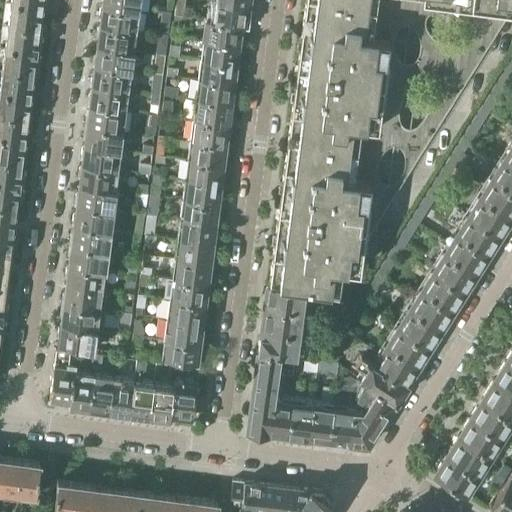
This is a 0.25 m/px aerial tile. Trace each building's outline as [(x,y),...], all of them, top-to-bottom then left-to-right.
[(9,0),(8,10),(40,14),(41,0),(9,0)] [(103,0),(102,5),(138,10),(139,0),(103,0)] [(175,0),(174,13),(182,14),(184,0),(175,0)] [(212,10),(211,17),(211,19),(243,24),(246,24),(247,18),(252,18),(254,4),(220,0),(215,0),(214,10),(212,10)] [(290,115),(268,282),(303,287),(303,286),(330,290),(333,264),(358,267),(361,244),(355,243),(360,201),(367,202),(370,179),(344,176),(351,121),(377,124),(380,101),(373,100),(379,59),(385,60),(388,36),(363,33),(366,0),(493,0),(493,5),(511,7),(511,0),(304,0),(301,28),(299,43),(298,52),(294,85),(290,115)] [(101,17),(100,25),(135,30),(138,10),(102,5),(102,6),(100,8),(99,14),(101,17)] [(159,12),(162,12),(170,13),(171,7),(156,5),(155,11),(159,12)] [(8,10),(4,45),(38,49),(40,33),(37,33),(40,14),(8,10)] [(170,13),(162,12),(159,32),(167,33),(170,13)] [(182,14),(174,13),(173,21),(188,23),(190,15),(182,14)] [(206,17),(203,39),(238,43),(238,42),(241,40),(243,24),(211,19),(211,17),(206,17)] [(97,43),(96,44),(133,49),(135,30),(100,25),(100,26),(97,28),(96,34),(98,37),(97,43)] [(156,43),(155,52),(165,53),(167,33),(159,32),(157,32),(155,43),(156,43)] [(171,34),(170,44),(179,45),(180,35),(171,34)] [(203,39),(201,58),(236,63),(235,62),(238,60),(239,53),(237,51),(238,43),(203,39)] [(95,63),(95,65),(130,70),(133,49),(96,44),(97,46),(96,53),(93,54),(93,61),(95,63)] [(179,45),(170,44),(169,54),(178,55),(179,45)] [(4,45),(0,74),(0,79),(31,83),(33,64),(36,64),(38,49),(4,45)] [(511,56),(335,337),(343,342),(455,164),(463,152),(511,73),(511,56)] [(201,58),(198,79),(233,83),(234,75),(236,73),(237,66),(235,64),(237,63),(236,63),(201,58)] [(92,84),(92,85),(127,89),(130,70),(95,65),(94,73),(91,75),(90,81),(92,84)] [(166,74),(175,75),(179,76),(180,68),(167,66),(166,74)] [(153,72),(150,92),(159,94),(162,73),(153,72)] [(0,79),(0,111),(27,115),(27,114),(30,112),(31,106),(28,104),(31,83),(0,79)] [(198,79),(195,98),(230,103),(231,95),(234,93),(235,86),(233,83),(198,79)] [(90,104),(89,104),(125,109),(127,89),(92,85),(91,93),(88,95),(87,101),(90,104)] [(165,85),(163,93),(176,95),(177,86),(165,85)] [(159,94),(150,92),(149,101),(158,103),(159,94)] [(195,98),(193,118),(228,123),(229,123),(228,121),(229,115),(231,113),(232,106),(230,104),(230,103),(195,98)] [(161,114),(169,115),(171,100),(163,99),(161,114)] [(85,124),(86,125),(122,130),(125,109),(89,104),(89,113),(86,114),(85,121),(87,123),(85,124)] [(0,111),(0,144),(22,148),(25,126),(28,125),(29,119),(27,117),(27,115),(0,111)] [(145,132),(154,133),(156,121),(157,113),(148,112),(145,132)] [(169,115),(161,114),(159,125),(168,126),(169,115)] [(193,118),(190,139),(225,143),(225,141),(228,140),(229,133),(226,131),(227,124),(228,123),(193,118)] [(85,136),(84,145),(120,149),(122,130),(86,125),(87,126),(84,127),(83,134),(85,136)] [(156,146),(157,146),(165,147),(166,135),(157,134),(156,146)] [(190,139),(187,158),(222,163),(222,161),(225,160),(226,153),(224,150),(225,143),(190,139)] [(511,143),(503,158),(511,163),(511,143)] [(0,144),(0,179),(21,182),(23,167),(20,166),(22,148),(0,144)] [(143,152),(152,153),(153,145),(144,144),(143,152)] [(83,156),(82,164),(117,169),(120,149),(84,145),(81,147),(81,154),(83,156)] [(463,152),(455,164),(462,168),(469,156),(463,152)] [(155,154),(155,161),(163,162),(164,155),(155,154)] [(187,158),(185,178),(221,182),(220,181),(223,180),(223,173),(221,170),(222,163),(187,158)] [(511,163),(503,158),(485,186),(511,203),(511,163)] [(138,172),(149,173),(150,164),(140,162),(138,172)] [(79,183),(78,184),(115,188),(117,169),(82,164),(82,166),(79,167),(78,174),(80,176),(79,183)] [(153,173),(150,193),(159,194),(161,174),(153,173)] [(185,178),(182,198),(217,202),(218,194),(221,193),(222,186),(220,184),(221,183),(221,182),(185,178)] [(0,179),(0,211),(14,213),(16,197),(19,197),(21,182),(0,179)] [(77,203),(77,204),(112,208),(114,196),(118,196),(119,189),(115,188),(78,184),(79,185),(78,192),(75,193),(74,200),(77,203)] [(139,184),(138,192),(147,193),(148,185),(139,184)] [(511,203),(485,186),(468,214),(499,234),(511,213),(511,203)] [(147,193),(138,192),(136,205),(145,206),(147,193)] [(150,193),(148,213),(156,214),(159,194),(150,193)] [(182,198),(180,217),(215,222),(216,214),(218,213),(219,206),(217,203),(217,202),(182,198)] [(74,223),(74,224),(109,228),(112,208),(77,204),(76,212),(73,214),(72,221),(74,223)] [(0,211),(0,247),(9,249),(10,247),(13,245),(13,239),(11,237),(14,213),(0,211)] [(134,219),(133,231),(141,233),(144,213),(135,212),(134,219)] [(148,213),(145,233),(153,234),(156,214),(148,213)] [(468,214),(450,242),(482,262),(499,234),(468,214)] [(180,217),(177,237),(213,242),(212,241),(213,234),(216,233),(217,226),(214,223),(215,222),(180,217)] [(72,243),(71,244),(107,248),(109,228),(74,224),(73,232),(70,234),(69,241),(72,243)] [(141,233),(133,231),(130,251),(139,252),(141,233)] [(155,234),(153,234),(145,233),(143,246),(153,247),(155,234)] [(177,237),(174,257),(211,262),(210,261),(212,259),(213,252),(211,250),(212,243),(213,242),(177,237)] [(450,242),(432,270),(464,290),(482,262),(450,242)] [(70,256),(69,264),(104,268),(107,248),(71,244),(70,244),(71,245),(69,247),(68,253),(70,256)] [(0,247),(0,283),(5,284),(8,259),(11,258),(12,252),(9,250),(9,249),(0,247)] [(174,257),(172,277),(208,282),(207,281),(208,274),(210,272),(211,266),(209,263),(211,262),(174,257)] [(127,272),(136,273),(138,261),(128,260),(127,271),(127,272)] [(141,261),(140,272),(148,273),(150,262),(141,261)] [(67,283),(66,283),(102,288),(104,268),(69,264),(69,265),(66,267),(65,274),(67,276),(67,283)] [(432,270),(415,298),(446,318),(464,290),(432,270)] [(136,273),(127,272),(126,279),(125,289),(134,291),(136,273)] [(148,273),(140,272),(139,282),(147,283),(148,273)] [(172,277),(169,297),(204,301),(207,299),(208,292),(206,290),(207,283),(208,282),(172,277)] [(265,286),(257,350),(278,353),(278,352),(295,354),(303,287),(268,282),(268,284),(265,286)] [(64,303),(62,304),(99,308),(102,288),(66,283),(65,284),(66,285),(65,292),(62,294),(62,300),(64,303)] [(137,293),(136,305),(145,306),(146,294),(137,293)] [(319,338),(325,339),(351,297),(339,295),(337,310),(329,309),(327,326),(320,325),(319,338)] [(169,297),(167,317),(203,322),(202,321),(204,319),(205,312),(203,310),(204,301),(169,297)] [(415,298),(397,325),(429,345),(446,318),(415,298)] [(62,316),(61,324),(96,328),(99,308),(62,304),(64,305),(61,307),(60,313),(62,316)] [(119,321),(129,322),(131,305),(124,304),(123,311),(120,311),(119,321)] [(167,317),(164,337),(199,342),(200,334),(203,332),(204,325),(202,323),(203,322),(167,317)] [(134,318),(132,332),(142,334),(143,329),(139,318),(134,318)] [(96,328),(61,324),(61,325),(58,326),(57,333),(60,336),(58,344),(94,349),(96,328)] [(397,325),(380,353),(411,373),(429,345),(397,325)] [(132,332),(131,345),(141,346),(143,334),(142,334),(132,332)] [(119,335),(116,352),(126,353),(128,337),(119,335)] [(199,342),(164,337),(161,358),(199,362),(199,361),(197,360),(197,354),(200,352),(201,345),(199,343),(199,342)] [(326,358),(332,359),(332,345),(327,344),(317,357),(326,358)] [(54,403),(69,405),(73,370),(75,370),(77,351),(55,348),(49,398),(55,398),(54,403)] [(267,434),(268,431),(275,377),(275,371),(291,373),(293,359),(277,356),(278,353),(257,350),(246,431),(267,434)] [(359,376),(359,377),(395,400),(411,373),(380,353),(374,362),(360,353),(355,361),(365,368),(359,376)] [(317,357),(317,362),(316,370),(324,371),(336,372),(338,362),(333,359),(332,359),(326,358),(317,357)] [(148,416),(150,416),(154,381),(141,379),(143,369),(144,369),(146,360),(136,358),(133,378),(129,414),(136,415),(138,417),(145,418),(148,416)] [(511,363),(505,360),(487,388),(511,402),(511,363)] [(308,369),(316,370),(317,362),(309,361),(308,369)] [(188,365),(175,363),(174,370),(188,372),(188,365)] [(88,408),(90,408),(94,373),(75,370),(73,370),(69,405),(69,406),(77,407),(79,409),(86,410),(88,408)] [(108,411),(109,411),(113,376),(94,373),(90,408),(97,409),(99,412),(105,413),(108,411)] [(128,413),(129,414),(133,378),(113,376),(109,411),(117,412),(119,414),(125,415),(128,413)] [(174,376),(173,383),(174,383),(170,414),(178,415),(180,418),(187,418),(189,417),(192,417),(196,379),(174,376)] [(286,434),(287,434),(292,397),(280,396),(282,378),(275,377),(268,431),(273,432),(274,435),(284,436),(286,434)] [(355,387),(348,442),(350,442),(349,444),(365,446),(395,400),(359,377),(357,387),(355,387)] [(154,381),(150,416),(156,417),(158,420),(165,420),(167,418),(169,419),(170,414),(174,383),(173,383),(154,381)] [(342,441),(348,442),(355,387),(337,384),(335,403),(333,403),(328,439),(329,439),(330,442),(340,443),(342,441)] [(511,402),(487,388),(469,416),(501,436),(511,419),(511,402)] [(301,436),(307,436),(311,400),(292,397),(287,434),(289,434),(290,437),(299,438),(301,436)] [(326,439),(328,439),(333,403),(311,400),(307,436),(314,437),(315,440),(325,441),(326,439)] [(469,416),(451,445),(483,465),(501,436),(469,416)] [(483,465),(451,445),(434,472),(466,492),(483,465)] [(0,455),(0,487),(35,492),(39,461),(0,455)] [(490,484),(497,488),(510,468),(503,463),(490,484)] [(490,508),(496,511),(511,511),(511,477),(510,476),(490,508)] [(321,511),(328,502),(330,503),(331,501),(330,500),(325,491),(324,489),(322,489),(311,488),(293,486),(277,483),(271,483),(255,481),(232,478),(228,506),(236,507),(236,505),(238,505),(237,511),(321,511)] [(53,511),(62,511),(134,511),(137,490),(57,479),(53,511)] [(137,490),(134,511),(215,511),(217,500),(137,490)]
